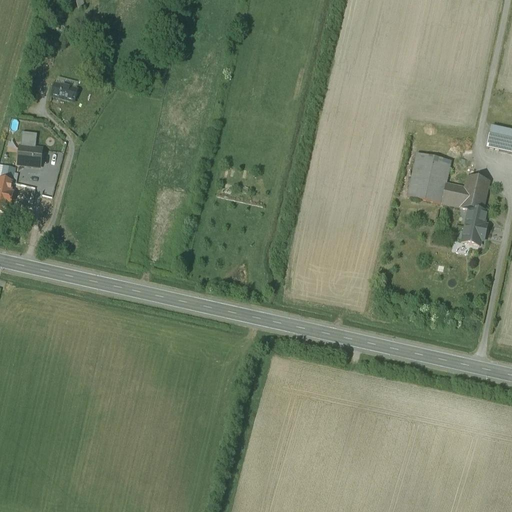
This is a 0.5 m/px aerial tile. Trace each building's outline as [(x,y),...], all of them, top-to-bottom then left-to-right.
[(76,92),(55,87),(52,98),(73,104),(76,92)] [(511,135),(490,132),(485,153),(511,158),(511,135)] [(35,151),(37,137),(22,135),(18,167),(39,169),(41,152),(35,151)] [(451,167),(415,159),(405,203),(464,215),(457,248),(475,252),(477,244),(482,245),(485,228),(480,227),(488,187),(465,182),(472,153),(454,150),(451,167)] [(0,182),(0,215),(5,216),(7,208),(10,209),(13,195),(10,195),(15,171),(0,167),(0,178),(1,179),(1,182),(0,182)]
